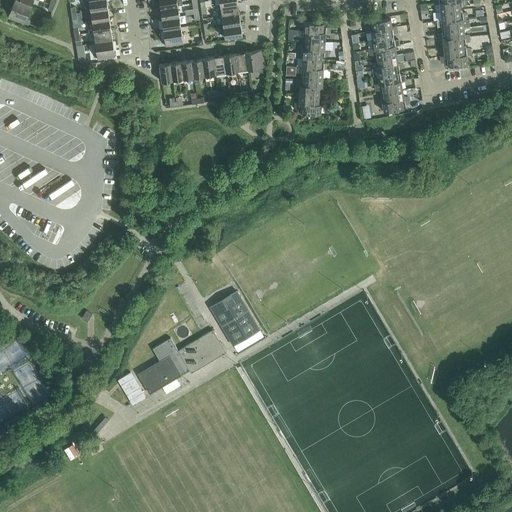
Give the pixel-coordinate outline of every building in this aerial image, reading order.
[(86,0),(84,0),(85,11),(108,8),(106,0),(86,0)] [(439,3),(439,4),(440,12),(462,9),(462,6),(466,5),(465,0),(461,0),(439,3)] [(30,8),(14,2),(8,17),(24,24),(30,8)] [(237,3),(220,5),(222,16),(239,13),(237,3)] [(178,5),(160,8),(162,19),(179,16),(178,5)] [(91,11),(92,21),(110,19),(108,8),(85,11),(85,12),(91,11)] [(440,12),(441,20),(441,21),(463,18),(463,19),(467,18),(467,13),(462,12),(462,9),(440,12)] [(239,13),(222,16),(223,27),(240,24),(239,13)] [(179,16),(162,19),(163,29),(181,27),(179,16)] [(391,27),(391,26),(390,18),(368,22),(368,26),(364,27),(365,33),(369,32),(369,31),(391,27)] [(441,26),(442,30),(464,27),(463,19),(463,18),(441,21),(441,20),(436,20),(437,26),(441,26)] [(92,21),(94,32),(111,30),(110,19),(92,21)] [(325,32),(325,33),(329,33),(330,28),(325,27),(326,23),(304,22),(303,30),(303,31),(325,32)] [(240,24),(223,27),(225,38),(242,36),(240,24)] [(369,31),(369,32),(371,40),(393,36),(392,33),(397,31),(396,26),(391,26),(391,27),(369,31)] [(181,27),(163,29),(166,46),(183,44),(181,27)] [(464,27),(442,30),(442,33),(438,34),(439,40),(443,39),(464,36),(464,35),(464,27)] [(94,32),(95,43),(113,40),(111,30),(94,32)] [(302,40),(314,41),(325,41),(325,33),(325,32),(303,31),(303,30),(299,30),(298,36),(303,37),(302,40)] [(443,39),(444,47),(465,45),(465,42),(469,40),(469,35),(464,35),(464,36),(443,39)] [(371,40),(372,48),(372,49),(395,45),(395,46),(399,45),(398,40),(394,40),(393,36),(371,40)] [(113,40),(95,43),(97,60),(115,57),(113,40)] [(301,58),(312,59),(313,52),(310,52),(311,49),(315,50),(316,48),(313,47),(314,41),(302,40),(302,43),(298,44),(298,49),(302,50),(301,58)] [(313,52),(312,59),(324,59),(324,56),(328,55),(328,50),(324,50),(325,41),(314,41),(313,47),(316,48),(315,50),(311,49),(310,52),(313,52)] [(372,48),(368,49),(369,55),(373,55),(374,58),(396,54),(395,46),(395,45),(372,49),(372,48)] [(444,47),(444,55),(445,56),(466,54),(466,55),(471,54),(470,49),(466,48),(465,45),(444,47)] [(246,52),(248,69),(258,68),(258,73),(264,72),(264,67),(265,67),(262,50),(246,52)] [(248,69),(246,52),(235,54),(237,71),(248,69)] [(224,55),(226,72),(237,71),(235,54),(224,55)] [(396,54),(374,58),(375,61),(370,63),(371,68),(376,67),(398,63),(398,62),(396,54)] [(445,56),(444,55),(440,56),(441,62),(445,62),(445,66),(467,63),(466,55),(466,54),(445,56)] [(213,57),(215,74),(226,72),(224,55),(213,57)] [(202,58),(205,75),(215,74),(213,57),(202,58)] [(191,60),(194,77),(205,75),(202,58),(191,60)] [(301,58),(301,66),(301,67),(323,68),(323,69),(327,69),(328,64),(323,62),(324,59),(312,59),(301,58)] [(181,61),(183,78),(194,77),(191,60),(181,61)] [(170,62),(172,80),(183,78),(181,61),(170,62)] [(376,67),(377,75),(399,71),(399,68),(403,66),(402,61),(398,62),(398,63),(376,67)] [(172,80),(170,62),(159,64),(161,81),(172,80)] [(300,76),(312,76),(323,77),(323,69),(323,68),(301,67),(301,66),(297,66),(296,71),(301,72),(300,76)] [(377,75),(378,83),(379,84),(401,80),(401,81),(405,80),(404,75),(400,75),(399,71),(377,75)] [(312,76),(300,76),(300,79),(296,79),(295,85),(300,86),(299,94),(310,94),(311,88),(308,87),(308,85),(313,86),(314,83),(311,83),(312,76)] [(311,88),(310,94),(321,95),(322,92),(326,91),(326,86),(322,85),(323,77),(312,76),(311,83),(314,83),(313,86),(308,85),(308,87),(311,88)] [(380,93),(391,91),(402,89),(401,81),(401,80),(379,84),(378,83),(374,84),(375,90),(380,90),(380,93)] [(393,103),(394,110),(395,110),(396,113),(403,112),(402,108),(406,108),(405,104),(409,102),(408,97),(404,98),(402,89),(391,91),(392,98),(395,98),(395,100),(390,101),(390,103),(393,103)] [(391,91),(380,93),(381,96),(377,98),(378,103),(382,103),(383,112),(394,110),(393,103),(390,103),(390,101),(395,100),(395,98),(392,98),(391,91)] [(310,101),(310,94),(299,94),(299,102),(294,102),(294,107),(298,108),(298,112),(309,113),(310,106),(312,106),(312,104),(307,103),(307,101),(310,101)] [(310,106),(309,113),(320,114),(321,105),(325,105),(326,100),(321,98),(321,95),(310,94),(310,101),(307,101),(307,103),(312,104),(312,106),(310,106)] [(236,287),(209,303),(234,344),(235,343),(239,350),(264,335),(260,328),(261,328),(236,287)] [(81,318),(87,322),(92,314),(86,310),(81,318)] [(150,393),(189,369),(191,373),(226,352),(213,329),(178,350),(170,338),(152,348),(160,361),(139,374),(150,393)] [(118,379),(132,403),(142,398),(144,396),(142,392),(133,377),(130,372),(118,379)] [(71,458),(80,453),(74,443),(65,448),(71,458)]
